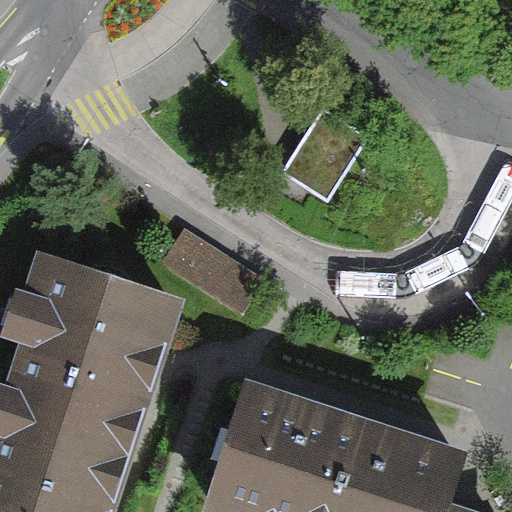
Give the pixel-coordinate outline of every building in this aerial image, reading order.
[(380,145),(353,128),(323,176),(350,193),(380,145)] [(264,279),(189,231),(172,258),(246,306),(264,279)] [(0,469),(108,504),(172,303),(43,262),(0,395),(0,469)] [(467,460),(247,393),(210,511),(451,511),(453,507),(467,460)] [(0,511),(105,511),(108,504),(0,469),(0,511)]
